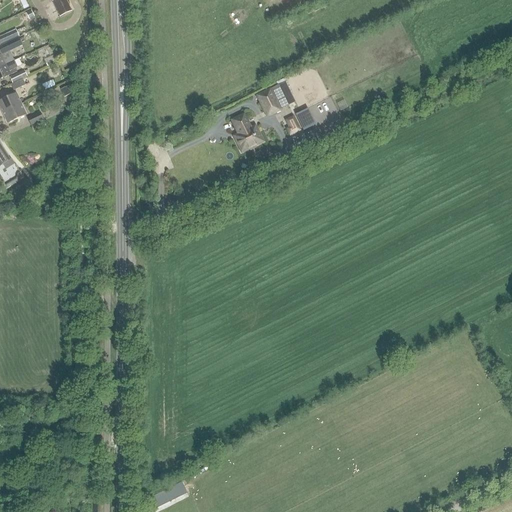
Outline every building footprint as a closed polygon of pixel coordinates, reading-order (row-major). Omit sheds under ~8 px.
[(59,17),(71,11),(65,0),(55,0),(52,2),(59,17)] [(31,11),(25,14),(28,19),(34,17),(31,11)] [(0,44),(19,36),(16,31),(0,37),(0,44)] [(0,67),(5,65),(14,61),(10,54),(9,55),(6,50),(21,43),(18,37),(0,45),(0,54),(0,55),(0,67)] [(14,61),(5,65),(0,67),(0,79),(16,72),(15,68),(16,67),(14,61)] [(12,83),(27,76),(24,71),(9,77),(12,83)] [(27,88),(33,85),(28,76),(23,79),(27,88)] [(25,85),(22,79),(10,85),(13,90),(25,85)] [(279,110),(288,106),(278,85),(256,96),(267,117),(280,110),(279,110)] [(68,87),(60,90),(63,97),(71,94),(68,87)] [(0,100),(0,107),(2,113),(21,104),(16,94),(0,100)] [(21,104),(2,113),(7,123),(26,115),(21,104)] [(308,130),(321,124),(313,108),(301,113),(308,130)] [(27,118),(31,125),(43,119),(40,113),(27,118)] [(233,137),(241,153),(263,142),(255,126),(250,128),(243,115),(231,121),(238,134),(233,137)] [(292,130),(297,139),(302,136),(297,128),(292,130)] [(0,165),(9,160),(0,145),(0,165)]
